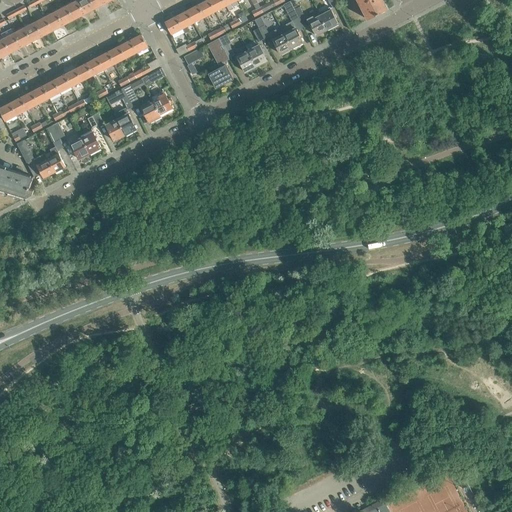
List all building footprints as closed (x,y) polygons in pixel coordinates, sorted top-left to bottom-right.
[(67,6),(73,19),(84,14),(77,0),(67,6)] [(77,0),(84,14),(95,8),(90,0),(77,0)] [(90,0),(95,8),(105,3),(103,0),(90,0)] [(207,0),(198,5),(205,17),(216,11),(209,0),(207,0)] [(223,0),(209,0),(216,11),(226,5),(223,0)] [(357,0),(368,19),(376,15),(379,14),(388,9),(383,0),(357,0)] [(292,48),(299,44),(303,42),(298,32),(304,28),(293,6),(290,1),(284,5),(293,23),(294,25),(289,28),(291,30),(284,34),(292,48)] [(267,4),(257,10),(259,14),(269,9),(267,4)] [(293,6),(304,28),(311,25),(316,35),(327,30),(320,15),(314,18),(313,16),(308,19),(306,16),(305,16),(300,6),(299,7),(297,4),(293,6)] [(198,5),(187,11),(194,22),(205,17),(198,5)] [(56,11),(63,25),(73,19),(67,6),(56,11)] [(325,12),(320,15),(327,30),(338,24),(330,7),(324,10),(325,12)] [(257,10),(246,15),(248,20),(259,14),(257,10)] [(46,17),(52,30),(63,25),(56,11),(46,17)] [(187,11),(176,16),(185,33),(189,31),(187,26),(194,22),(187,11)] [(185,33),(176,16),(165,22),(171,34),(179,30),(181,35),(185,33)] [(35,22),(42,36),(52,30),(46,17),(35,22)] [(25,28),(32,41),(42,36),(35,22),(25,28)] [(259,28),(264,39),(269,36),(264,26),(259,28)] [(224,27),(213,32),(215,37),(226,31),(224,27)] [(21,47),(22,46),(32,41),(25,28),(14,33),(21,47)] [(264,39),(259,28),(254,31),(259,41),(264,39)] [(14,33),(4,39),(10,52),(21,47),(14,33)] [(219,38),(223,47),(229,57),(234,54),(229,44),(231,43),(230,41),(234,39),(231,33),(227,35),(226,34),(219,38)] [(148,46),(142,34),(130,41),(136,52),(148,46)] [(280,54),(292,48),(284,34),(278,37),(277,35),(272,37),(280,54)] [(223,47),(219,38),(208,44),(219,64),(221,67),(209,74),(216,87),(233,78),(226,65),(224,61),(229,59),(229,57),(223,47)] [(10,52),(4,39),(0,40),(0,57),(0,58),(10,52)] [(130,41),(119,46),(125,58),(136,52),(130,41)] [(176,49),(180,55),(193,48),(191,44),(186,46),(186,44),(176,49)] [(248,51),(256,67),(267,61),(262,51),(263,50),(260,45),(260,46),(259,45),(248,51)] [(125,58),(119,46),(109,51),(108,52),(115,64),(125,58)] [(199,48),(184,56),(188,63),(192,62),(203,56),(199,48)] [(256,67),(248,51),(237,56),(238,57),(236,58),(239,63),(240,62),(245,72),(256,67)] [(108,52),(97,58),(103,69),(115,64),(108,52)] [(103,69),(97,58),(86,63),(93,75),(103,69)] [(149,66),(144,68),(147,73),(160,66),(157,59),(148,64),(149,66)] [(192,62),(188,63),(187,64),(191,73),(196,71),(192,62)] [(86,63),(76,69),(82,81),(93,75),(86,63)] [(136,78),(147,73),(144,68),(140,70),(140,69),(133,73),(136,78)] [(165,76),(162,68),(142,79),(146,86),(165,76)] [(82,81),(76,69),(64,75),(71,86),(82,81)] [(125,84),(136,78),(133,73),(133,72),(128,74),(129,76),(123,79),(125,84)] [(64,75),(54,80),(60,92),(71,86),(64,75)] [(60,92),(54,80),(43,86),(49,98),(60,92)] [(43,86),(32,92),(38,103),(49,98),(43,86)] [(125,90),(127,95),(133,107),(140,103),(131,87),(125,90)] [(124,88),(113,94),(117,101),(122,98),(127,95),(125,90),(124,88)] [(161,116),(173,110),(171,104),(174,103),(171,97),(168,99),(164,91),(158,94),(160,98),(154,101),(154,102),(161,116)] [(38,103),(32,92),(21,97),(27,109),(38,103)] [(122,98),(128,109),(133,107),(127,95),(122,98)] [(21,97),(10,103),(16,115),(27,109),(21,97)] [(154,102),(154,101),(152,97),(142,103),(143,105),(141,106),(149,122),(161,116),(154,102)] [(71,113),(77,109),(82,107),(79,102),(75,104),(68,108),(71,113)] [(16,115),(10,103),(0,108),(0,110),(5,121),(16,115)] [(57,114),(60,118),(71,113),(68,108),(57,114)] [(93,115),(98,125),(104,122),(98,113),(93,115)] [(128,113),(118,119),(126,135),(137,129),(131,119),(132,118),(130,114),(129,114),(128,113)] [(88,118),(93,128),(98,125),(93,115),(88,118)] [(118,119),(106,125),(107,126),(106,126),(108,131),(109,130),(115,140),(126,135),(118,119)] [(52,125),(60,139),(62,144),(68,141),(58,122),(52,125)] [(54,142),(60,139),(52,125),(47,128),(50,134),(54,142)] [(16,141),(27,135),(25,131),(14,136),(16,141)] [(82,137),(90,153),(101,148),(96,137),(97,137),(94,132),(93,133),(93,132),(82,137)] [(82,137),(71,143),(71,144),(70,144),(73,149),(74,149),(79,159),(90,153),(82,137)] [(24,140),(17,143),(27,162),(32,160),(31,157),(32,156),(24,140)] [(54,156),(48,159),(55,172),(66,166),(56,147),(50,149),(54,156)] [(55,172),(48,159),(42,162),(39,156),(34,159),(37,165),(38,167),(36,168),(37,171),(40,170),(44,178),(55,172)] [(0,187),(27,196),(33,193),(34,189),(30,188),(34,176),(25,174),(22,168),(18,166),(16,171),(0,165),(0,187)] [(360,511),(390,511),(387,504),(384,499),(368,508),(360,511)]
